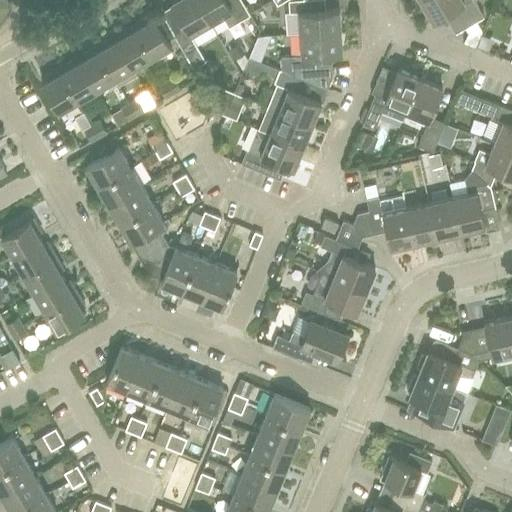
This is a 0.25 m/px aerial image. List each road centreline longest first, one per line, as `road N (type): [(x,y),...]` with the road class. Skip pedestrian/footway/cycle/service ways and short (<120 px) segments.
road 1 (residential): [(360,401),(408,300),(430,286),(511,264)]
road 2 (residential): [(290,215),(322,201),(388,33)]
road 3 (residential): [(511,485),(486,474),(469,449),(360,401)]
road 4 (residential): [(152,491),(118,476),(57,368)]
road 5 (residential): [(134,308),(48,173)]
road 6 (residential): [(230,348),(270,229),(290,215)]
road 7 (residential): [(360,401),(230,348)]
road 8 (residential): [(511,74),(409,31),(388,33)]
road 9 (residential): [(290,215),(231,189),(201,137)]
